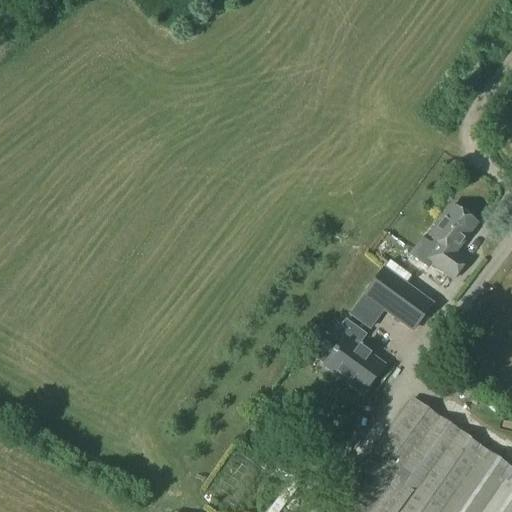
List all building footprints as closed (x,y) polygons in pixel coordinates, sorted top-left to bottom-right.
[(434,245),(422,262),(450,281),(463,262),(451,254),(472,225),(448,207),(425,238),(434,245)] [(381,270),(362,296),(410,331),(429,306),(381,270)] [(317,318),(308,327),(324,342),(332,333),(317,318)] [(365,360),(366,358),(357,351),(356,353),(354,352),(363,339),(343,326),(330,344),(337,350),(323,369),(361,396),(380,370),(365,360)] [(341,450),(363,421),(322,390),(317,396),(298,382),(281,405),(341,450)] [(343,511),(360,511),(425,420),(412,411),(407,418),(396,411),(361,461),(372,469),(366,477),(354,468),(346,479),(360,488),(343,511)] [(511,511),(511,481),(510,480),(488,511),(472,511),(499,472),(484,461),(456,504),(439,509),(436,511),(432,511),(472,451),(457,441),(409,511),(511,511)]
